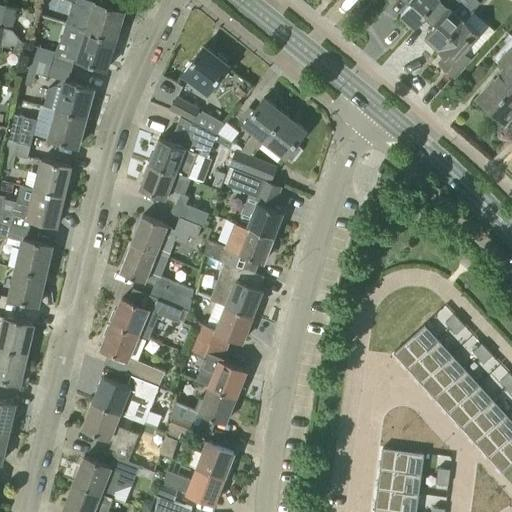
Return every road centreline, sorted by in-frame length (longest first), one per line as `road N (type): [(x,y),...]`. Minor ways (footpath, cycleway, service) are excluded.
road 1 (residential): [(29,511),(115,147),(142,67),(177,0)]
road 2 (residential): [(271,511),(302,310),(373,104)]
road 3 (residential): [(458,511),(468,452),(383,366),(374,374)]
road 4 (secondary): [(373,104),(511,230)]
road 5 (residential): [(374,374),(351,511)]
road 6 (secondary): [(373,104),(278,26)]
